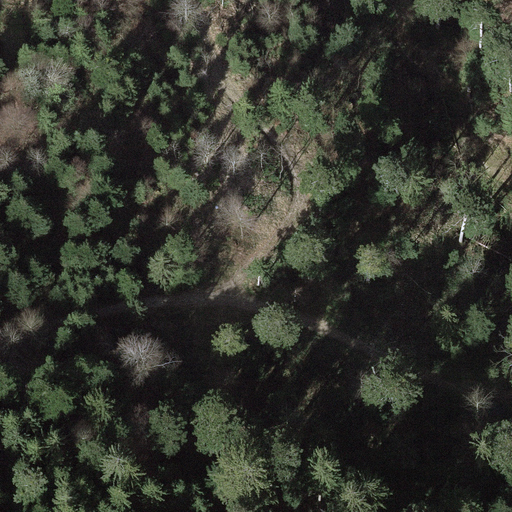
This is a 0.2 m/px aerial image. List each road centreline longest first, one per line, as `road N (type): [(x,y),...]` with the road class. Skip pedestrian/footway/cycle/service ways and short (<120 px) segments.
road 1 (track): [(0,331),(137,305),(249,258),(298,188),(210,61),(196,0)]
road 2 (track): [(0,345),(91,350),(222,439),(262,511)]
